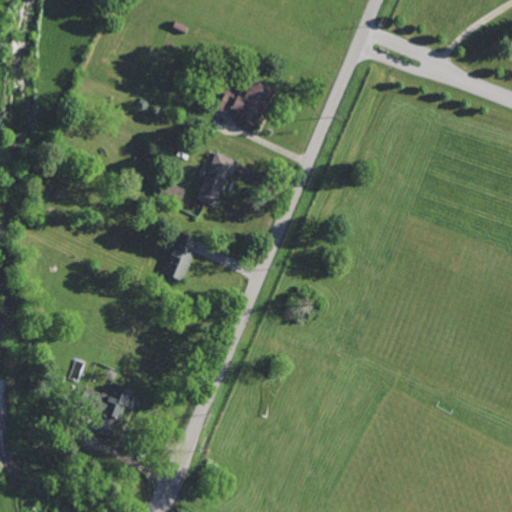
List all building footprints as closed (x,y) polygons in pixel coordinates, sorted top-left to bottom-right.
[(255,124),(238,116),(237,119),(216,109),(226,88),(236,93),(237,92),(243,95),(252,76),(273,86),(255,124)] [(231,175),(227,173),(214,205),(196,197),(216,150),(238,159),(231,175)] [(178,206),(157,197),(165,179),(185,188),(178,206)] [(181,281),(162,272),(180,230),(196,238),(192,249),(194,251),(181,281)] [(30,322),(27,308),(42,305),(45,318),(30,322)] [(127,406),(124,405),(119,418),(115,417),(112,424),(114,424),(108,439),(93,433),(100,418),(102,419),(105,412),(101,410),(100,412),(93,409),(94,407),(79,400),(84,386),(101,393),(102,392),(108,394),(113,382),(134,390),(127,406)]
